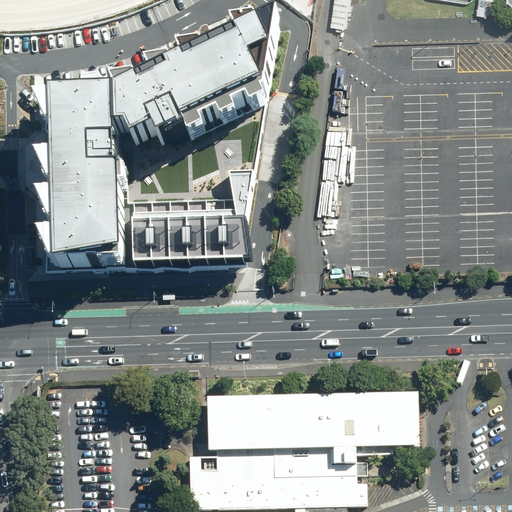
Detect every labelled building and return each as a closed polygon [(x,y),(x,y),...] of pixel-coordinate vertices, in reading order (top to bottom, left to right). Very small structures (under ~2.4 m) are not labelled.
[(293,0),(292,12),(303,14),(303,13),(304,0),(293,0)] [(303,14),(302,21),(304,21),(314,22),(317,2),(305,0),(304,0),(303,13),(303,14)] [(352,0),(337,0),(333,28),(347,30),(352,0)] [(481,0),(479,12),(490,15),(492,0),(481,0)] [(142,77),(49,98),(49,103),(43,106),(52,131),(51,160),(42,163),(51,182),(51,201),(45,201),(52,216),(52,238),(46,240),(59,268),(252,266),(248,223),(256,179),(251,178),(232,177),(233,183),(235,201),(222,202),(195,203),(186,203),(159,205),(150,205),(136,206),(134,206),(127,206),(124,137),(132,135),(140,148),(160,138),(165,146),(191,135),(195,144),(270,107),(266,99),(269,97),(282,22),(276,25),(263,14),(226,38),(213,47),(153,72),(142,77)] [(313,33),(303,32),(301,43),(311,45),(313,33)] [(0,35),(0,47),(21,47),(21,35),(0,35)] [(436,61),(414,61),(414,72),(436,72),(436,61)] [(376,257),(334,258),(334,269),(377,267),(376,257)] [(348,511),(348,507),(367,507),(367,486),(357,486),(357,479),(367,478),(366,466),(356,466),(356,451),(417,450),(417,398),(210,400),(211,452),(223,451),(223,459),(189,460),(190,511),(305,510),(305,511),(348,511)]
